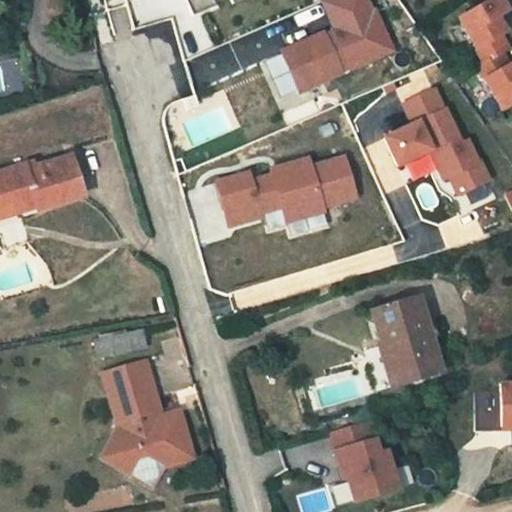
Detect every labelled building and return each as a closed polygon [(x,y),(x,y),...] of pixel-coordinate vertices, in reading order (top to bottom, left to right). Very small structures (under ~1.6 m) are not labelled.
[(129,0),(130,1),(131,0),(189,0),(195,14),(218,4),(216,0),(129,0)] [(325,35),(281,52),(297,93),(341,75),(341,73),(346,70),(347,73),(391,55),(375,15),(372,16),(365,0),(331,0),(327,2),(338,29),(331,32),(334,39),(328,42),(325,35)] [(503,113),(511,107),(511,66),(503,53),(511,48),(503,34),(509,30),(501,16),(507,13),(498,0),(493,0),(459,19),(486,65),(478,70),(503,113)] [(331,32),(325,35),(328,42),(334,39),(331,32)] [(414,131),(385,144),(397,172),(431,158),(443,187),(449,185),(457,203),(488,190),(480,171),(478,172),(469,150),(462,153),(448,118),(446,118),(438,97),(406,110),(414,131)] [(247,172),(217,181),(229,225),(260,215),(259,211),(279,204),(284,219),(321,207),(319,200),(336,194),(337,198),(353,193),(341,153),(308,163),(306,155),(282,163),(285,173),(273,177),(271,172),(249,179),(247,172)] [(0,174),(0,202),(12,200),(16,211),(36,206),(37,210),(85,196),(74,159),(29,172),(27,166),(0,174)] [(282,163),(270,167),(271,172),(273,177),(285,173),(282,163)] [(0,215),(16,211),(12,200),(0,202),(0,215)] [(379,313),(387,342),(396,340),(408,382),(441,373),(433,342),(419,301),(379,313)] [(148,346),(145,328),(100,337),(103,354),(148,346)] [(398,384),(408,382),(396,340),(387,342),(398,384)] [(148,359),(105,367),(114,416),(122,415),(123,422),(115,423),(97,451),(124,470),(139,450),(159,463),(185,460),(177,413),(151,418),(150,410),(157,409),(148,359)] [(511,387),(500,387),(500,394),(499,430),(511,430),(511,387)] [(499,436),(499,430),(500,394),(472,394),(471,435),(499,436)] [(370,420),(326,432),(336,464),(340,463),(351,502),(398,489),(387,451),(380,453),(370,420)] [(139,450),(124,470),(145,484),(159,463),(139,450)]
